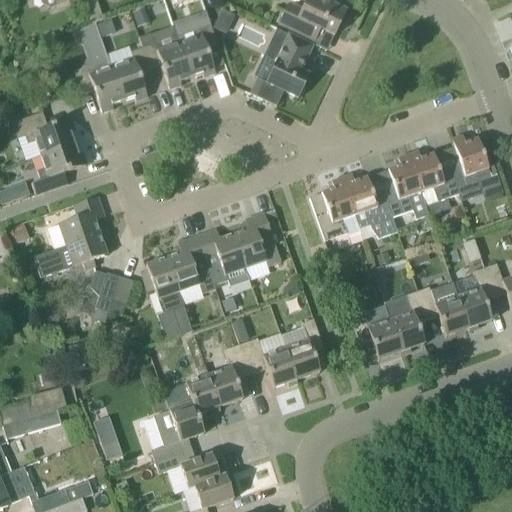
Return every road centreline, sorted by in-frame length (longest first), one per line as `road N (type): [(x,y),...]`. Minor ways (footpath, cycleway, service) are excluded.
road 1 (residential): [(511,362),(310,430),(293,453),(306,511)]
road 2 (residential): [(124,182),(127,146),(146,124),(230,97),(311,141)]
road 3 (residential): [(124,182),(140,212),(153,216),(318,161)]
road 4 (residential): [(318,161),(495,97)]
